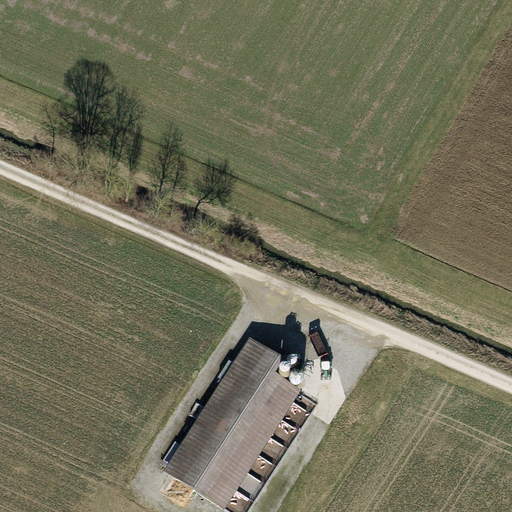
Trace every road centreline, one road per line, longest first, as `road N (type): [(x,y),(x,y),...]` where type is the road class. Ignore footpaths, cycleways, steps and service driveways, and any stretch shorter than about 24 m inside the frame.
road 1 (track): [(511,4),(360,251)]
road 2 (track): [(305,511),(413,343)]
